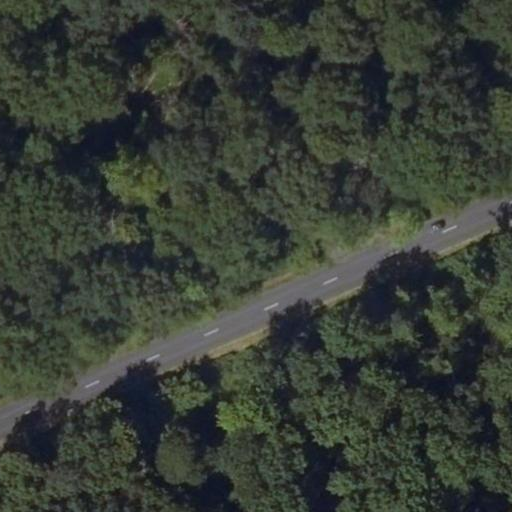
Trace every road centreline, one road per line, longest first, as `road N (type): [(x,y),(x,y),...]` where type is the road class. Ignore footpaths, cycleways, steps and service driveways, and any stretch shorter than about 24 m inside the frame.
road 1 (secondary): [(0,436),(511,208)]
road 2 (track): [(250,511),(209,340)]
